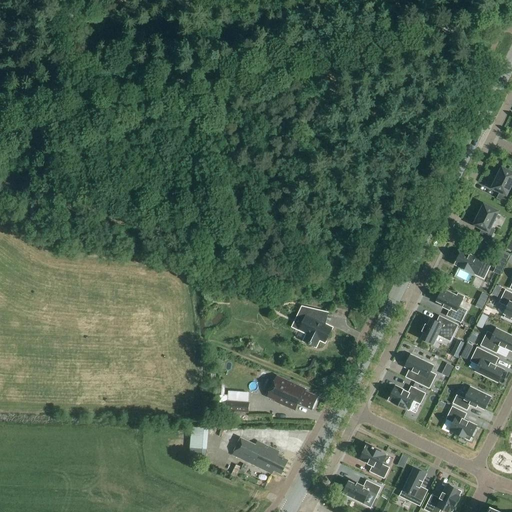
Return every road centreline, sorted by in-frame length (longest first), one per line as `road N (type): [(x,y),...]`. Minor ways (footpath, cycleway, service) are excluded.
road 1 (tertiary): [(402,282),(297,497)]
road 2 (residential): [(417,291),(488,138)]
road 3 (tertiary): [(477,133),(402,282)]
road 4 (residential): [(357,412),(417,291)]
road 5 (residential): [(357,412),(476,471)]
